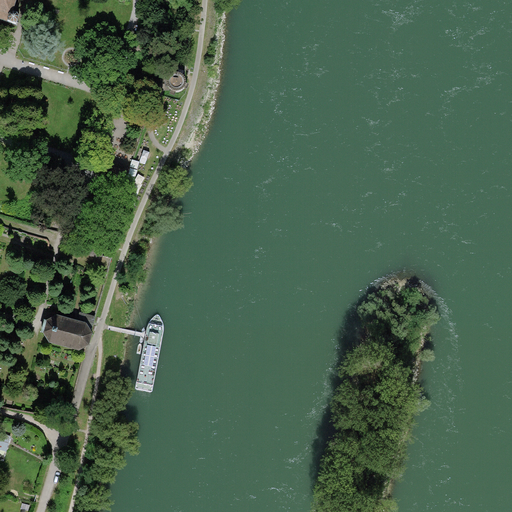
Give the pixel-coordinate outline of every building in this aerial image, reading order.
[(0,0),(0,19),(16,25),(19,15),(13,12),(16,0),(0,0)] [(169,78),(168,79),(167,82),(167,83),(168,85),(169,88),(171,91),(173,92),(176,93),(179,92),(182,91),(185,89),(186,86),(187,84),(186,81),(185,77),(184,77),(182,75),(181,74),(178,73),(174,74),(173,74),(171,75),(170,77),(169,78)] [(124,187),(129,171),(128,168),(114,163),(110,165),(105,181),(107,184),(121,189),(124,187)] [(100,245),(66,235),(63,246),(96,256),(100,245)] [(93,333),(91,329),(93,322),(94,320),(95,317),(81,313),(79,321),(58,315),(47,321),(45,320),(42,331),(44,332),(50,342),(84,351),(86,345),(89,344),(93,333)]
